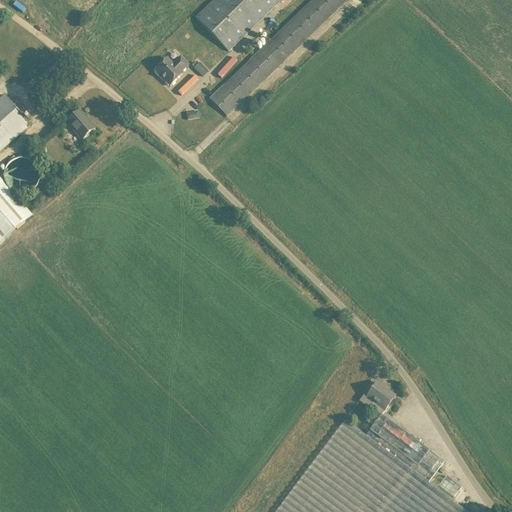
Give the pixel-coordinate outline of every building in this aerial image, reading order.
[(214,0),(196,18),(229,53),(283,0),(214,0)] [(313,0),(210,100),(227,117),(348,0),(313,0)] [(166,60),(162,64),(155,71),(170,87),(182,76),(181,75),(190,66),(181,57),(172,65),(166,60)] [(194,68),(194,69),(201,76),(202,77),(208,71),(199,63),(198,65),(195,62),(192,65),(194,68)] [(0,99),(0,152),(30,126),(4,96),(0,99)] [(79,113),(75,116),(67,123),(82,140),(95,129),(88,121),(87,122),(79,113)] [(0,245),(33,217),(10,191),(7,187),(0,179),(0,245)] [(378,383),(375,387),(367,398),(385,411),(396,397),(378,383)] [(466,511),(429,483),(444,463),(430,452),(382,416),(366,437),(345,421),(277,511),(466,511)] [(447,477),(439,487),(454,499),(462,488),(447,477)]
